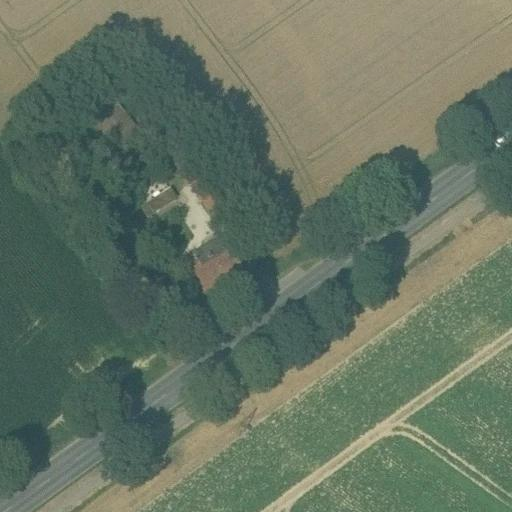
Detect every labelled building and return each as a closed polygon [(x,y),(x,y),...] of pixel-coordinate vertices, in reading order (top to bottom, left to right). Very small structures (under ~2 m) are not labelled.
[(156,113),(136,85),(125,94),(145,121),(156,113)] [(136,131),(111,97),(88,113),(114,148),(136,131)] [(214,195),(183,152),(173,159),(205,202),(214,195)] [(205,202),(203,203),(217,223),(230,213),(216,194),(214,195),(205,202)] [(220,239),(190,257),(198,270),(192,273),(205,294),(241,273),(220,239)]
